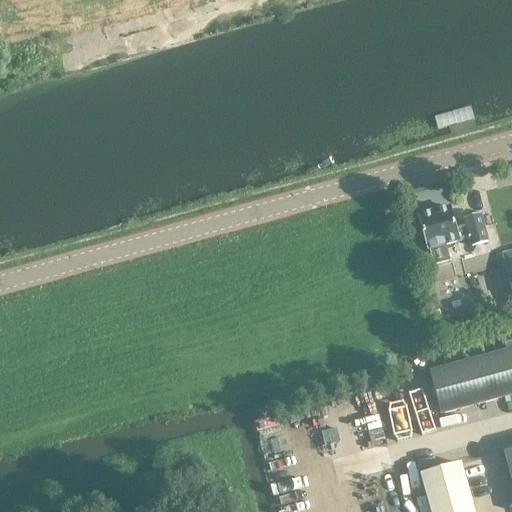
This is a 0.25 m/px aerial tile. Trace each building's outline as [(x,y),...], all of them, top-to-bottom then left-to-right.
[(417,216),(427,251),(431,267),(449,262),(444,246),(469,239),(471,248),(486,243),(479,216),(464,221),(466,228),(455,231),(449,208),(417,216)] [(511,252),(503,255),(511,289),(511,252)] [(511,342),(492,348),(495,357),(488,358),(499,399),(511,395),(511,342)] [(488,358),(430,374),(441,415),(499,399),(488,358)] [(472,511),(460,465),(420,476),(429,511),(472,511)]
